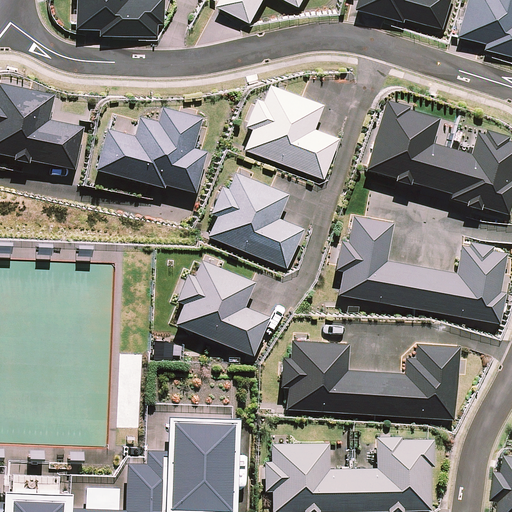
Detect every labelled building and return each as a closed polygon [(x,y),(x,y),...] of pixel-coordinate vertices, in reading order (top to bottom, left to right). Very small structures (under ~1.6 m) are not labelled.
[(76,0),(76,25),(100,25),(100,32),(154,33),(155,20),(161,20),(161,0),(76,0)] [(216,0),(215,2),(248,18),(257,0),(293,0),(296,1),(296,0),(216,0)] [(355,0),(354,4),(401,18),(402,14),(439,25),(447,0),(355,0)] [(511,0),(461,0),(453,32),(485,39),(483,46),(511,53),(511,0)] [(0,153),(72,167),(80,128),(42,120),(47,94),(0,84),(0,153)] [(249,130),(242,149),(322,178),(335,140),(308,130),(317,106),(265,87),(259,103),(252,101),(242,127),(249,130)] [(380,101),(361,167),(448,192),(447,195),(504,211),(511,183),(511,180),(506,179),(511,158),(511,143),(504,142),(506,136),(475,128),(467,156),(424,144),(433,116),(380,101)] [(102,129),(93,167),(160,184),(161,181),(196,190),(205,153),(188,149),(196,118),(158,108),(154,123),(136,118),(132,136),(102,129)] [(212,216),(204,235),(283,267),(298,230),(271,219),(281,195),(230,174),(223,190),(216,187),(206,213),(212,216)] [(339,271),(335,293),(496,322),(502,290),(495,289),(502,254),(456,245),(451,274),(380,261),(387,223),(349,216),(344,243),(337,242),(332,270),(339,271)] [(181,303),(173,322),(251,353),(266,316),(240,306),(249,282),(198,261),(191,277),(185,274),(174,300),(181,303)] [(287,383),(285,406),(448,418),(453,344),(414,341),(413,357),(401,356),(399,375),(341,370),(343,344),(290,340),(289,355),(283,355),(281,383),(287,383)] [(0,511),(230,511),(234,418),(162,415),(162,451),(143,450),(143,463),(121,461),(121,509),(114,508),(114,488),(81,487),(81,507),(66,507),(67,489),(0,486),(0,511)] [(267,443),(268,509),(427,506),(426,438),(397,439),(397,438),(371,438),(372,469),(325,470),(325,442),(267,443)] [(511,511),(511,460),(508,476),(502,475),(497,504),(503,505),(501,511),(511,511)]
